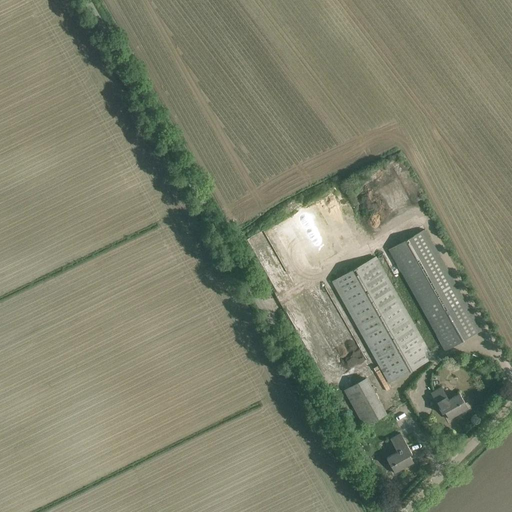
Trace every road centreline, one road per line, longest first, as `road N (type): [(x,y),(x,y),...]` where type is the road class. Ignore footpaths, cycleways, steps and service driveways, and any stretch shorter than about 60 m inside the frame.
road 1 (unclassified): [(379,511),(87,0)]
road 2 (unclassified): [(406,511),(511,405)]
